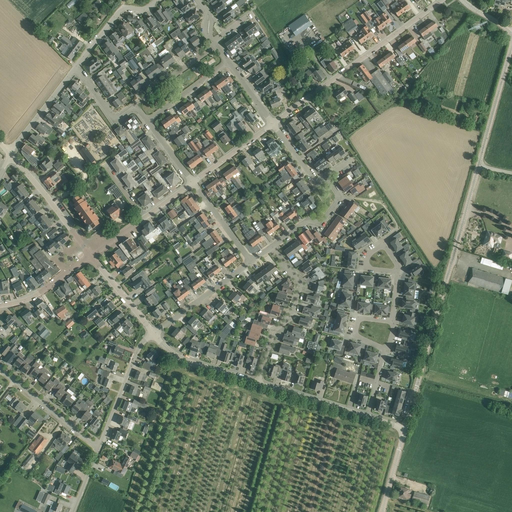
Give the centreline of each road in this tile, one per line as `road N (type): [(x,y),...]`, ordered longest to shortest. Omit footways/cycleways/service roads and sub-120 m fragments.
road 1 (unclassified): [(404,428),(478,166)]
road 2 (unclassified): [(271,123),(442,0)]
road 3 (residential): [(257,383),(271,337),(292,317),(299,281),(272,245)]
road 4 (unclassified): [(96,448),(138,347),(154,333)]
road 5 (tertiary): [(91,256),(9,155)]
road 6 (unclassified): [(478,166),(511,41)]
road 7 (residential): [(96,448),(0,371)]
road 8 (residential): [(154,333),(250,261)]
